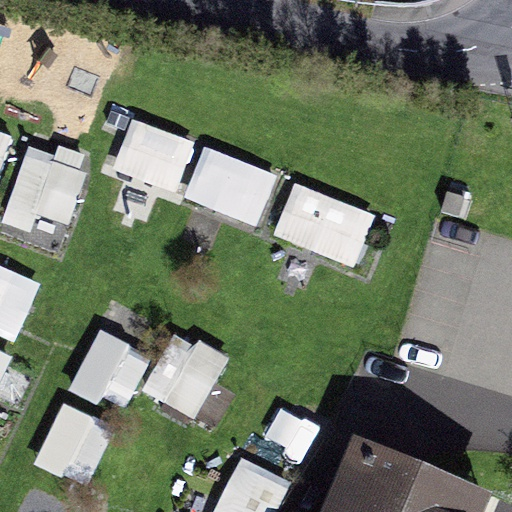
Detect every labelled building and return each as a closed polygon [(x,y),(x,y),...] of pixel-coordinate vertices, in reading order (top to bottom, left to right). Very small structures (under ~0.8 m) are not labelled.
[(178,196),(199,143),(137,118),(115,170),(178,196)] [(0,181),(17,137),(0,130),(0,181)] [(41,215),(75,223),(90,158),(27,143),(8,226),(37,233),(41,215)] [(207,147),(185,199),(235,220),(257,168),(207,147)] [(360,261),(373,209),(292,189),(279,241),(360,261)] [(0,265),(0,335),(18,344),(45,286),(0,265)] [(127,413),(154,360),(101,333),(74,386),(127,413)] [(188,337),(157,397),(199,419),(230,358),(188,337)] [(0,355),(0,394),(16,364),(0,355)] [(93,483),(115,431),(63,410),(41,461),(93,483)] [(464,511),(469,501),(367,458),(344,511),(464,511)]
